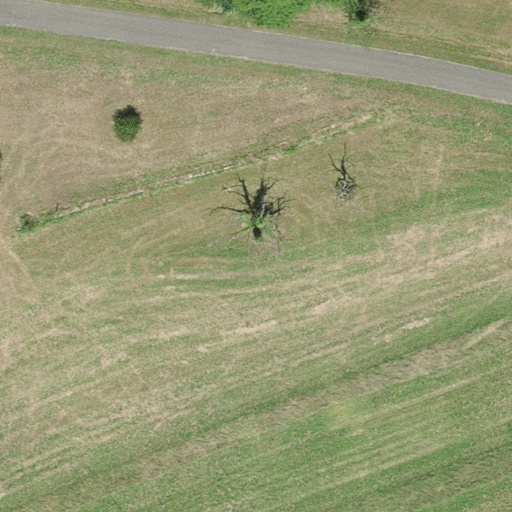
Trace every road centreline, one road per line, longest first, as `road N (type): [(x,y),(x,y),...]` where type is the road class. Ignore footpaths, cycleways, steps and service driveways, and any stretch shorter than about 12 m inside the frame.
road 1 (track): [(0,10),(268,44)]
road 2 (track): [(511,102),(268,44)]
